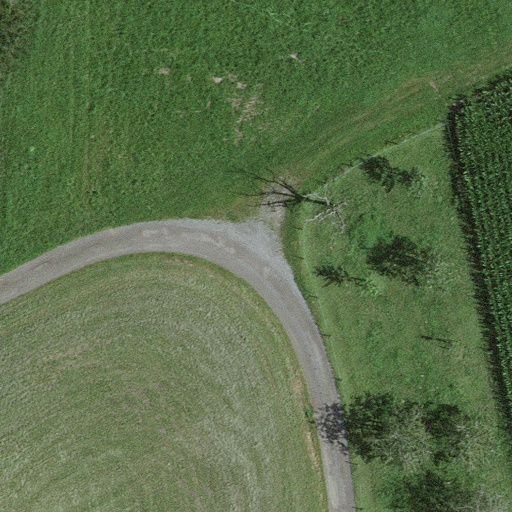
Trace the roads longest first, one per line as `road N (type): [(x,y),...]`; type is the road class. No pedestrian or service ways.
road 1 (track): [(343,511),(319,375),(281,293),(210,240),(150,237)]
road 2 (track): [(150,237),(50,263),(0,290)]
